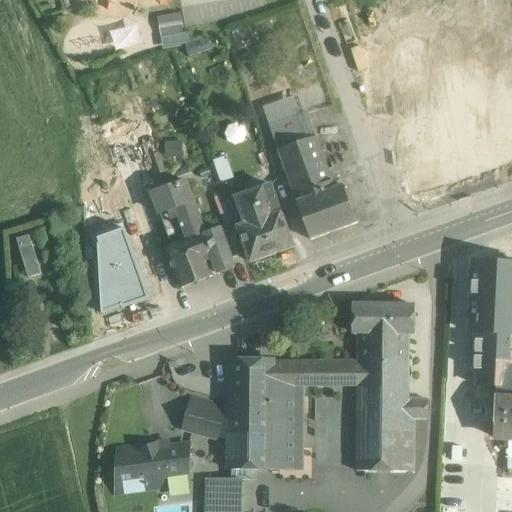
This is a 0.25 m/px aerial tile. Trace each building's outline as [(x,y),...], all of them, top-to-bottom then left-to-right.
[(511,0),(403,0),(403,4),(421,5),(511,11),(511,0)] [(180,11),(159,16),(166,44),(187,39),(180,11)] [(142,42),(142,29),(119,30),(119,43),(142,42)] [(311,116),(272,129),(280,153),(319,140),(311,116)] [(92,119),(83,122),(85,130),(95,127),(92,119)] [(319,140),(280,153),(299,206),(337,193),(319,140)] [(104,158),(82,165),(84,193),(120,183),(110,155),(103,157),(104,158)] [(187,181),(153,193),(172,246),(205,234),(205,233),(187,181)] [(282,212),(272,185),(263,188),(273,215),(282,212)] [(263,188),(238,196),(248,224),(273,215),(263,188)] [(337,193),(299,206),(311,243),(360,227),(348,190),(337,193)] [(108,203),(96,207),(100,218),(112,214),(108,203)] [(232,224),(224,203),(218,206),(226,226),(232,224)] [(100,218),(85,223),(87,258),(140,240),(129,208),(112,214),(100,218)] [(248,224),(239,227),(252,263),(294,248),(282,212),(273,215),(248,224)] [(242,254),(232,224),(226,226),(220,228),(231,258),(242,254)] [(205,233),(205,234),(212,254),(211,254),(213,259),(218,274),(235,268),(231,258),(220,228),(205,233)] [(172,246),(167,248),(181,287),(212,276),(207,262),(213,259),(211,254),(212,254),(205,234),(172,246)] [(29,236),(16,240),(29,278),(42,273),(29,236)] [(506,363),(511,363),(511,262),(471,260),(466,339),(473,340),(470,389),(504,391),(506,363)] [(352,333),(358,333),(409,334),(415,334),(416,306),(353,305),(352,333)] [(408,400),(409,334),(358,333),(358,363),(359,363),(358,386),(358,401),(408,400)] [(290,364),(273,364),(273,361),(229,361),(229,396),(273,397),(273,387),(290,387),(290,372),(290,364)] [(358,363),(290,364),(290,372),(290,387),(304,387),(358,386),(359,363),(358,363)] [(290,387),(273,387),(273,397),(273,470),(304,470),(304,387),(290,387)] [(273,397),(229,396),(229,469),(273,470),(273,397)] [(511,398),(504,398),(500,398),(497,436),(511,436),(511,398)] [(225,408),(192,399),(184,429),(217,438),(225,408)] [(408,400),(358,401),(357,470),(413,471),(414,418),(427,418),(428,399),(408,400)] [(169,442),(157,443),(157,445),(140,451),(140,446),(119,450),(116,494),(166,487),(164,476),(188,473),(189,445),(170,448),(169,442)] [(241,480),(207,480),(205,511),(240,511),(241,494),(240,494),(241,480)]
